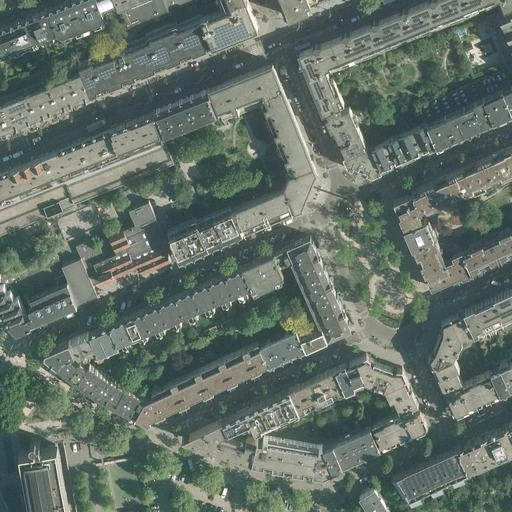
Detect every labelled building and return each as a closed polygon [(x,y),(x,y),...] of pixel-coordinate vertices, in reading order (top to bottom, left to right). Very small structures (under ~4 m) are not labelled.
[(82,26),(71,0),(67,0),(63,2),(72,24),(76,22),(78,28),(82,26)] [(87,18),(80,0),(71,0),(82,26),(85,25),(83,19),(87,18)] [(136,76),(213,45),(213,44),(219,42),(219,43),(258,27),(247,0),(241,0),(234,3),(237,9),(233,11),(232,8),(199,21),(198,19),(173,29),(171,23),(142,35),(143,39),(78,66),(90,95),(130,79),(129,78),(135,75),(136,76)] [(98,20),(89,0),(80,0),(87,18),(92,16),(94,21),(98,20)] [(103,11),(103,10),(98,0),(89,0),(98,20),(101,18),(99,13),(103,11)] [(118,4),(116,0),(98,0),(103,10),(118,4)] [(168,11),(163,0),(116,0),(118,4),(125,22),(128,28),(168,11)] [(195,0),(163,0),(168,11),(195,0)] [(241,0),(217,0),(221,8),(234,3),(241,0)] [(279,0),(281,4),(285,14),(288,13),(289,16),(290,16),(308,8),(308,9),(309,8),(307,3),(311,1),(310,1),(312,0),(279,0)] [(427,26),(490,0),(500,0),(504,8),(511,4),(511,0),(429,0),(419,4),(427,26)] [(72,24),(63,2),(58,4),(56,5),(55,5),(66,32),(70,31),(68,26),(72,24)] [(427,26),(419,4),(407,9),(406,9),(406,8),(405,8),(404,8),(403,8),(402,8),(402,9),(402,10),(401,10),(402,11),(390,16),(398,37),(427,26)] [(511,4),(504,8),(487,15),(492,28),(495,26),(496,30),(493,31),(503,55),(506,54),(508,58),(505,59),(510,71),(511,70),(511,4)] [(66,32),(55,5),(54,5),(53,6),(52,6),(47,8),(56,30),(60,29),(62,34),(66,32)] [(56,30),(47,8),(42,10),(41,11),(40,11),(51,38),(55,37),(52,32),(56,30)] [(51,38),(40,11),(39,11),(38,12),(37,12),(32,14),(41,36),(45,35),(47,40),(51,38)] [(41,36),(32,14),(27,16),(25,17),(24,17),(35,45),(39,43),(37,38),(41,36)] [(398,37),(390,16),(378,21),(377,20),(376,20),(376,19),(375,19),(374,19),(374,20),(373,20),(373,21),(372,21),(372,22),(373,23),(361,28),(369,49),(398,37)] [(35,45),(24,17),(22,18),(16,20),(25,43),(29,41),(31,46),(35,45)] [(25,43),(16,20),(16,21),(12,23),(12,22),(11,22),(9,23),(20,51),(23,49),(21,44),(25,43)] [(20,51),(9,23),(8,23),(8,24),(6,24),(1,26),(10,49),(14,47),(16,52),(20,51)] [(20,75),(10,49),(1,26),(0,26),(0,27),(0,26),(0,56),(4,68),(7,80),(20,75)] [(326,66),(369,49),(361,28),(349,33),(349,32),(348,32),(348,31),(347,31),(346,31),(345,31),(344,32),(344,33),(343,33),(343,34),(344,35),(319,44),(318,43),(317,43),(316,43),(315,43),(315,44),(314,44),(314,45),(314,46),(300,52),(304,62),(306,61),(310,72),(308,73),(312,83),(330,75),(326,66)] [(468,51),(465,43),(463,39),(459,41),(463,53),(468,51)] [(260,97),(283,88),(272,62),(208,88),(218,111),(222,120),(263,104),(260,97)] [(0,130),(36,116),(90,95),(78,66),(65,71),(64,67),(42,76),(44,80),(0,97),(0,130)] [(511,85),(504,68),(494,72),(502,88),(511,111),(511,85)] [(511,112),(511,111),(502,88),(494,72),(485,76),(492,92),(503,116),(511,112)] [(344,102),(339,89),(334,75),(330,77),(330,75),(312,83),(316,93),(318,92),(322,102),(320,102),(323,111),(330,127),(354,116),(349,105),(342,109),(339,104),(344,102)] [(503,116),(492,92),(485,76),(476,80),(483,96),(494,121),(503,116)] [(494,121),(483,96),(476,80),(465,85),(483,125),(494,121)] [(483,125),(465,85),(447,93),(454,109),(465,133),(483,125)] [(218,111),(208,88),(186,97),(196,120),(218,111)] [(293,112),(283,88),(260,97),(263,104),(270,121),(293,112)] [(465,133),(454,109),(447,93),(438,97),(455,138),(465,133)] [(196,120),(186,97),(175,101),(185,124),(196,120)] [(455,138),(438,97),(428,101),(446,142),(455,138)] [(185,124),(175,101),(164,105),(174,129),(185,124)] [(446,142),(428,101),(419,106),(426,122),(437,146),(446,142)] [(174,129),(164,105),(153,110),(163,133),(174,129)] [(0,171),(0,234),(76,204),(75,202),(174,163),(173,160),(153,110),(110,127),(94,133),(90,135),(58,148),(42,155),(20,163),(0,171)] [(303,136),(293,112),(270,121),(276,136),(273,137),(277,147),(303,136)] [(368,146),(361,132),(354,116),(330,127),(343,157),(368,146)] [(437,146),(426,122),(398,134),(408,158),(437,146)] [(408,158),(398,134),(370,147),(380,171),(408,158)] [(312,160),(303,136),(277,147),(278,149),(281,148),(286,162),(283,163),(286,171),(312,160)] [(511,173),(511,145),(484,157),(495,182),(511,173)] [(380,171),(370,147),(368,147),(368,146),(343,157),(347,165),(372,175),(380,171)] [(495,182),(484,157),(456,170),(455,170),(466,194),(495,182)] [(302,204),(315,172),(317,171),(312,160),(286,171),(287,172),(283,181),(295,209),(303,206),(302,204)] [(446,203),(466,194),(455,170),(455,171),(417,187),(418,189),(393,200),(404,224),(406,227),(423,219),(422,219),(421,216),(422,216),(419,210),(426,207),(427,209),(445,201),(446,203)] [(295,209),(283,181),(282,184),(283,186),(259,196),(269,220),(295,209)] [(189,200),(187,195),(179,198),(181,203),(189,200)] [(269,220),(259,196),(233,207),(233,208),(234,208),(244,231),(257,225),(269,220)] [(94,285),(121,272),(139,265),(142,272),(171,259),(163,242),(167,240),(149,200),(129,208),(135,223),(109,235),(117,252),(105,257),(98,242),(95,244),(92,238),(76,245),(81,257),(62,265),(68,280),(67,280),(78,303),(98,294),(94,285)] [(242,232),(234,212),(229,214),(227,209),(223,210),(234,235),(242,232)] [(234,235),(223,210),(219,212),(222,217),(217,219),(226,239),(234,235)] [(226,239),(217,219),(213,221),(210,216),(206,218),(217,242),(217,243),(226,239)] [(439,234),(430,216),(427,217),(422,219),(423,219),(406,227),(405,227),(413,245),(435,236),(439,234)] [(217,242),(206,218),(202,219),(205,225),(200,227),(209,246),(217,242)] [(209,246),(200,227),(199,224),(190,228),(199,250),(209,246)] [(472,272),(511,253),(511,226),(510,228),(509,226),(469,244),(470,246),(462,250),(472,272)] [(199,250),(190,228),(181,232),(190,254),(199,250)] [(190,254),(181,232),(172,236),(180,256),(181,258),(190,254)] [(336,292),(332,284),(326,269),(326,268),(325,264),(323,264),(314,243),(315,241),(313,238),(312,237),(311,235),(310,235),(287,245),(293,258),(286,261),(301,294),(315,327),(322,324),(328,337),(351,327),(338,298),(339,297),(337,293),(336,292)] [(472,272),(462,250),(454,254),(452,249),(446,251),(449,257),(445,259),(440,249),(446,247),(444,241),(439,243),(435,236),(413,245),(432,287),(461,274),(462,276),(472,272)] [(278,265),(286,261),(293,258),(287,245),(274,251),(262,256),(253,260),(242,265),(250,283),(252,287),(257,285),(259,288),(277,280),(275,277),(282,274),(278,265)] [(60,261),(54,247),(47,250),(53,264),(60,261)] [(53,264),(47,250),(40,253),(46,267),(53,264)] [(46,267),(40,253),(33,256),(39,270),(46,267)] [(39,270),(33,256),(26,259),(32,273),(39,270)] [(32,273),(26,259),(19,262),(25,277),(32,273)] [(25,277),(19,262),(12,265),(18,280),(25,277)] [(250,283),(242,265),(234,268),(244,293),(248,291),(245,285),(250,283)] [(244,293),(234,268),(225,272),(233,291),(238,289),(240,294),(244,293)] [(233,291),(225,272),(217,276),(227,300),(231,298),(229,292),(233,291)] [(227,300),(217,276),(209,279),(217,298),(221,296),(224,301),(227,300)] [(217,298),(209,279),(200,283),(211,307),(215,305),(212,300),(217,298)] [(78,303),(67,280),(58,284),(68,307),(78,303)] [(211,307),(200,283),(192,286),(200,305),(205,303),(207,309),(211,307)] [(68,307),(58,284),(31,296),(33,301),(31,301),(29,306),(32,312),(36,321),(68,307)] [(200,305),(192,286),(184,290),(194,314),(198,312),(196,307),(200,305)] [(484,353),(511,340),(511,286),(475,303),(473,304),(465,308),(463,309),(473,330),(484,353)] [(0,298),(13,293),(11,289),(7,291),(6,287),(0,289),(0,298)] [(194,314),(184,290),(176,293),(184,312),(188,310),(191,316),(194,314)] [(0,307),(21,299),(19,295),(15,297),(13,293),(0,298),(0,307)] [(184,312),(176,293),(167,297),(178,321),(182,320),(179,314),(184,312)] [(178,321),(167,297),(159,301),(167,319),(172,317),(174,323),(178,321)] [(0,311),(4,315),(24,307),(21,299),(0,307),(0,311)] [(167,319),(159,301),(151,304),(161,328),(165,327),(163,321),(167,319)] [(161,328),(151,304),(143,308),(151,326),(155,325),(157,330),(161,328)] [(10,322),(27,314),(24,307),(4,315),(10,322)] [(151,326),(143,308),(134,311),(144,334),(148,332),(146,328),(151,326)] [(473,330),(463,309),(455,312),(455,313),(442,319),(441,328),(437,338),(457,345),(460,336),(473,330)] [(144,334),(134,311),(126,315),(134,334),(139,332),(140,335),(144,334)] [(36,321),(32,312),(27,314),(10,322),(17,329),(36,321)] [(134,334),(126,315),(118,319),(127,341),(131,339),(129,336),(134,334)] [(127,341),(118,319),(109,322),(117,341),(122,339),(124,343),(127,341)] [(117,341),(109,322),(99,327),(108,347),(118,343),(117,341)] [(322,324),(315,327),(299,334),(306,347),(317,342),(326,338),(328,337),(322,324)] [(108,347),(99,327),(89,331),(98,352),(108,347)] [(306,347),(299,334),(296,327),(287,331),(296,351),(306,347)] [(98,352),(89,331),(68,340),(69,340),(74,352),(76,351),(82,356),(85,355),(86,357),(98,352)] [(296,351),(287,331),(278,335),(287,355),(296,351)] [(287,355),(278,335),(269,339),(279,359),(287,355)] [(454,354),(457,345),(437,338),(434,347),(428,355),(438,376),(456,368),(459,366),(454,354)] [(279,359),(269,339),(260,343),(260,344),(268,361),(269,364),(279,359)] [(74,352),(69,340),(45,350),(44,354),(57,364),(62,357),(69,354),(74,352)] [(268,361),(260,344),(260,343),(259,340),(234,351),(244,372),(251,369),(252,372),(262,367),(261,364),(268,361)] [(511,346),(508,348),(511,356),(498,362),(500,366),(510,388),(511,387),(511,346)] [(244,372),(234,351),(210,362),(220,383),(227,380),(228,383),(238,378),(237,375),(244,372)] [(376,382),(382,364),(383,362),(374,358),(366,353),(345,362),(355,384),(367,378),(376,382)] [(69,373),(78,361),(69,354),(62,357),(57,364),(69,373)] [(77,379),(88,364),(83,360),(84,359),(81,357),(78,361),(69,373),(77,379)] [(84,383),(96,366),(89,361),(88,364),(77,379),(84,383)] [(220,383),(210,362),(186,373),(196,394),(203,391),(204,394),(214,389),(213,387),(220,383)] [(355,384),(345,362),(336,366),(345,388),(355,384)] [(412,388),(406,376),(402,367),(393,366),(383,362),(382,364),(376,382),(385,385),(390,398),(393,396),(412,388)] [(91,388),(104,371),(96,366),(84,383),(91,388)] [(345,388),(336,366),(289,388),(299,409),(345,388)] [(500,366),(491,370),(500,393),(510,388),(500,366)] [(470,407),(459,384),(463,382),(456,368),(438,376),(445,391),(447,390),(449,394),(447,395),(453,410),(458,412),(470,407)] [(500,393),(490,371),(489,370),(463,382),(459,384),(470,407),(500,393)] [(98,393),(111,375),(104,371),(91,388),(98,393)] [(196,394),(186,373),(162,385),(172,406),(179,402),(180,405),(190,401),(189,398),(196,394)] [(106,398),(119,379),(111,375),(98,393),(105,398),(106,398)] [(115,403),(125,383),(119,379),(106,398),(115,403)] [(123,407),(133,388),(125,383),(115,403),(123,407)] [(172,406),(162,385),(152,389),(154,394),(148,397),(141,393),(131,411),(147,420),(151,419),(150,416),(155,413),(156,416),(166,412),(165,409),(172,406)] [(131,412),(131,411),(141,393),(133,388),(123,407),(131,412)] [(299,409),(289,388),(279,392),(261,400),(261,401),(252,405),(243,409),(223,418),(228,430),(257,417),(261,427),(296,412),(297,413),(298,413),(299,413),(300,412),(299,409)] [(427,422),(420,407),(418,408),(416,405),(419,404),(412,388),(393,396),(400,411),(402,410),(412,432),(425,427),(427,422)] [(27,403),(24,399),(19,403),(22,407),(27,403)] [(412,432),(402,410),(400,411),(373,423),(383,446),(412,432)] [(260,440),(257,439),(252,461),(254,461),(259,462),(292,468),(314,471),(324,473),(334,468),(323,445),(322,443),(321,444),(321,443),(321,444),(309,413),(261,436),(260,440)] [(246,442),(221,433),(228,430),(223,418),(182,437),(220,450),(221,447),(225,448),(224,451),(252,461),(257,439),(248,435),(246,442)] [(511,430),(508,422),(498,427),(510,452),(511,451),(511,430)] [(380,446),(370,424),(361,428),(371,452),(381,447),(380,446)] [(510,452),(498,427),(488,431),(498,454),(504,451),(506,454),(510,452)] [(371,452),(361,428),(351,432),(362,456),(371,452)] [(498,454),(488,431),(478,436),(489,461),(493,460),(492,457),(498,454)] [(362,456),(351,432),(342,437),(352,460),(362,456)] [(69,511),(57,442),(42,445),(40,437),(38,437),(37,436),(37,435),(36,435),(35,435),(34,435),(33,435),(32,435),(31,436),(31,437),(30,438),(30,439),(31,440),(32,441),(33,442),(34,442),(35,442),(35,446),(20,449),(31,511),(69,511)] [(489,461),(478,436),(468,441),(478,463),(484,460),(485,463),(489,461)] [(352,460),(342,437),(333,441),(343,464),(352,460)] [(343,464),(333,441),(323,445),(334,468),(343,464)] [(478,463),(468,441),(460,444),(457,445),(467,467),(473,464),(474,466),(479,465),(478,463)] [(467,467),(457,445),(435,455),(449,486),(466,479),(463,473),(469,471),(467,467)] [(449,486),(435,455),(413,465),(427,496),(449,486)] [(427,496),(413,465),(391,475),(392,476),(393,477),(406,499),(409,498),(413,503),(427,496)] [(383,501),(374,486),(360,495),(369,510),(383,501)] [(390,511),(383,501),(369,510),(370,511),(390,511)]
